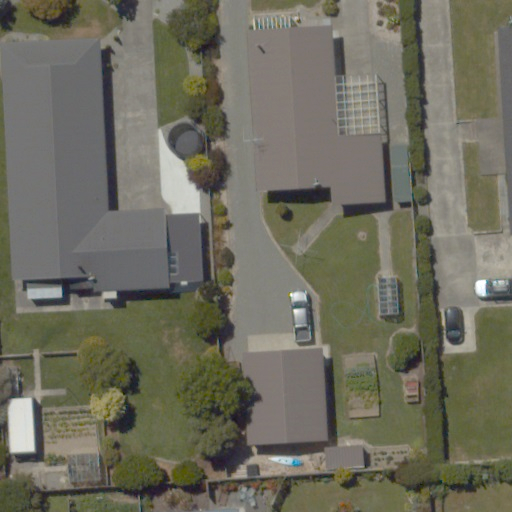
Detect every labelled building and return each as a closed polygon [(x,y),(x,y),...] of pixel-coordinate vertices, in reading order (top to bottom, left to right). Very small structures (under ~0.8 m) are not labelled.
[(340,133),(335,22),(248,26),(256,191),(331,187),(331,205),(387,202),(386,184),(384,131),(340,133)] [(511,23),(502,24),(509,236),(511,236),(511,23)] [(171,294),(170,279),(169,216),(105,217),(102,38),(5,39),(9,281),(93,280),(93,295),(171,294)] [(329,443),(327,333),(247,334),(249,445),(329,443)] [(366,444),(324,445),(325,470),(367,468),(366,444)]
